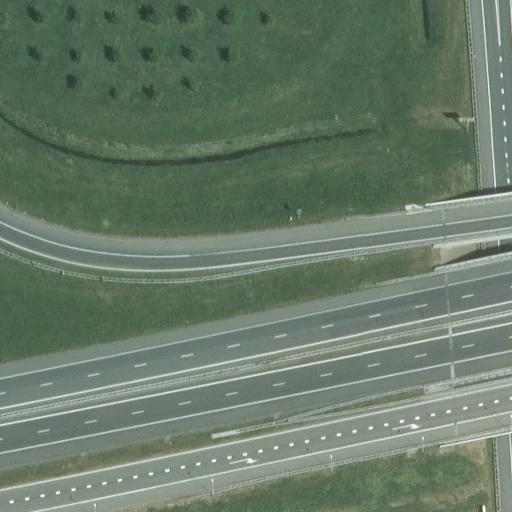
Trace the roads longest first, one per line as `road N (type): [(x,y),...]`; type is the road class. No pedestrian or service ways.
road 1 (motorway): [(511,288),(0,393)]
road 2 (motorway): [(0,503),(511,399)]
road 3 (motorway): [(0,440),(511,339)]
road 4 (motorway): [(511,221),(179,264),(103,263),(0,232)]
